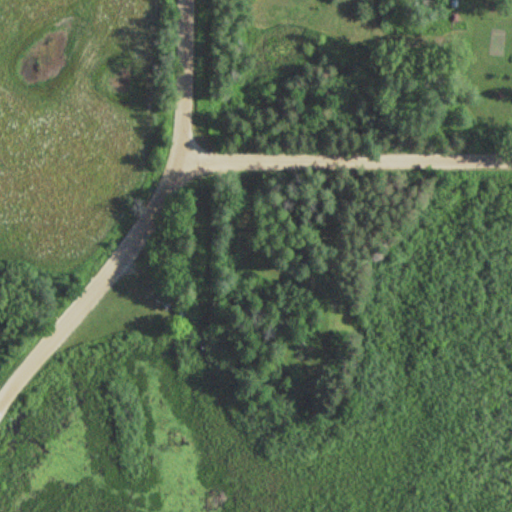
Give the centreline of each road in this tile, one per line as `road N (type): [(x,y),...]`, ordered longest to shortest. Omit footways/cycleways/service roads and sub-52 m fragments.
road 1 (residential): [(0,399),(123,262),(186,158),(186,0)]
road 2 (residential): [(186,158),(511,156)]
